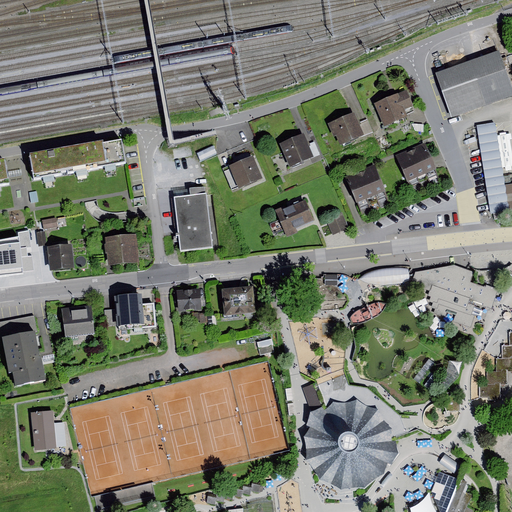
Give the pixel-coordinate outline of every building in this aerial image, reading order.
[(511,84),(499,49),(436,72),(451,116),(511,94),(511,84)] [(413,105),(407,88),(374,102),(384,125),(408,115),(405,108),(413,105)] [(341,144),(365,134),(360,122),(355,111),(328,122),(334,136),(337,135),(341,144)] [(368,119),(360,122),(365,134),(365,135),(373,132),(368,119)] [(478,126),(492,212),(509,209),(505,185),(495,123),(478,126)] [(308,144),(303,133),(279,142),(289,165),(312,156),(308,144)] [(126,163),(122,140),(31,155),(35,179),(126,163)] [(315,141),(308,144),(312,156),(313,157),(320,154),(315,141)] [(441,181),(426,145),(399,157),(415,192),(441,181)] [(254,154),(230,164),(240,187),(263,177),(254,154)] [(0,183),(9,182),(4,158),(0,158),(0,183)] [(240,187),(230,164),(223,168),(233,190),(240,187)] [(392,202),(376,165),(348,177),(357,198),(364,215),(392,202)] [(280,177),(275,179),(277,185),(283,183),(280,177)] [(179,244),(180,255),(213,251),(209,211),(208,206),(207,197),(205,198),(204,190),(197,191),(190,192),(174,193),(175,201),(175,202),(173,202),(176,236),(176,238),(173,238),(174,244),(179,244)] [(38,202),(37,191),(30,193),(32,203),(38,202)] [(314,219),(305,199),(286,207),(285,205),(276,209),(288,236),(298,232),(296,227),(314,219)] [(342,213),(327,219),(333,234),(349,228),(342,213)] [(56,218),(42,220),(44,229),(58,227),(56,218)] [(28,225),(20,226),(21,236),(29,235),(28,225)] [(45,232),(37,233),(39,247),(47,246),(45,232)] [(109,265),(138,262),(135,235),(106,238),(106,244),(104,244),(105,254),(108,254),(109,265)] [(72,245),(48,248),(50,271),(74,268),(72,245)] [(26,246),(0,249),(0,276),(30,272),(26,246)] [(419,274),(415,272),(411,285),(423,290),(424,288),(431,290),(429,295),(432,296),(430,300),(434,302),(432,307),(436,308),(434,313),(445,317),(447,312),(456,315),(454,321),(471,327),(475,315),(472,314),(475,306),(477,301),(482,286),(470,282),(471,279),(465,277),(467,273),(458,270),(458,272),(445,267),(445,269),(440,267),(439,270),(436,269),(435,271),(431,269),(431,271),(427,270),(427,272),(423,271),(423,273),(419,272),(419,274)] [(366,274),(359,279),(366,283),(377,285),(385,285),(395,284),(402,283),(407,281),(410,281),(409,269),(405,268),(397,268),(386,268),(376,270),(366,274)] [(338,275),(325,274),(325,285),(338,286),(338,275)] [(222,287),(225,314),(256,311),(253,284),(222,287)] [(477,301),(493,307),(498,290),(486,285),(486,287),(482,286),(477,301)] [(200,290),(175,292),(176,302),(178,302),(179,311),(202,308),(200,290)] [(139,292),(116,294),(117,309),(118,325),(119,330),(136,329),(136,326),(156,324),(154,303),(140,304),(139,292)] [(260,297),(262,309),(269,307),(266,296),(260,297)] [(351,318),(354,324),(362,322),(367,320),(381,313),(388,303),(374,303),(360,309),(356,312),(351,318)] [(95,332),(92,305),(62,308),(65,335),(95,332)] [(483,309),(475,306),(472,314),(475,315),(480,317),(483,309)] [(118,325),(117,309),(110,310),(105,310),(106,326),(118,325)] [(200,312),(193,313),(194,321),(200,320),(201,324),(208,323),(207,313),(200,313),(200,312)] [(0,335),(3,335),(35,329),(33,317),(0,323),(0,335)] [(35,329),(3,335),(10,369),(14,369),(16,384),(47,378),(42,353),(40,353),(35,329)] [(511,330),(509,331),(509,345),(502,345),(502,358),(496,358),(496,371),(487,371),(487,385),(481,385),(481,397),(489,397),(489,399),(497,399),(497,397),(501,396),(500,385),(508,385),(508,372),(511,372),(511,330)] [(342,490),(357,490),(369,485),(379,477),(387,466),(391,454),(391,441),(388,428),(381,417),(371,409),(359,404),(346,402),(332,405),(319,412),(309,423),(304,437),(303,452),(307,466),(316,478),(328,486),(342,490)] [(53,410),(32,412),(35,450),(57,448),(53,410)] [(460,468),(444,458),(438,466),(454,476),(460,468)] [(467,481),(440,472),(432,491),(440,511),(473,511),(474,511),(467,507),(473,495),(463,491),(467,481)] [(216,497),(208,496),(207,503),(215,504),(216,500),(224,502),(225,498),(233,499),(234,495),(242,497),(242,493),(251,495),(251,491),(259,492),(261,484),(252,483),(251,487),(243,485),(242,489),(234,488),(234,492),(226,490),(225,495),(217,493),(216,497)] [(436,511),(434,507),(431,500),(430,494),(430,492),(427,497),(424,500),(420,504),(415,506),(410,507),(412,510),(412,511),(436,511)]
